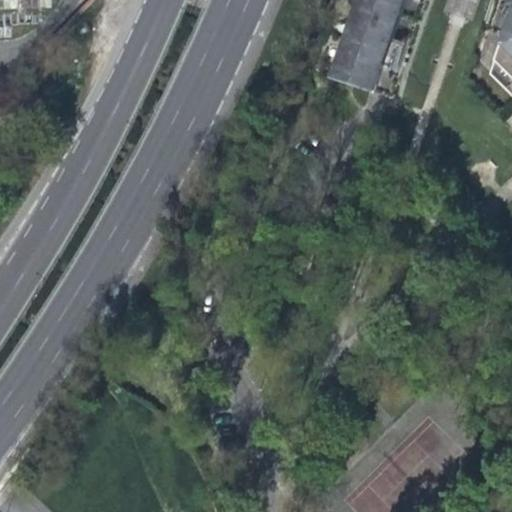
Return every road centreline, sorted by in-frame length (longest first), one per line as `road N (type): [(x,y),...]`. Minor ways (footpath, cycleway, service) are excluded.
road 1 (primary): [(0,416),(158,159),(233,0)]
road 2 (primary): [(155,0),(108,117),(0,288)]
